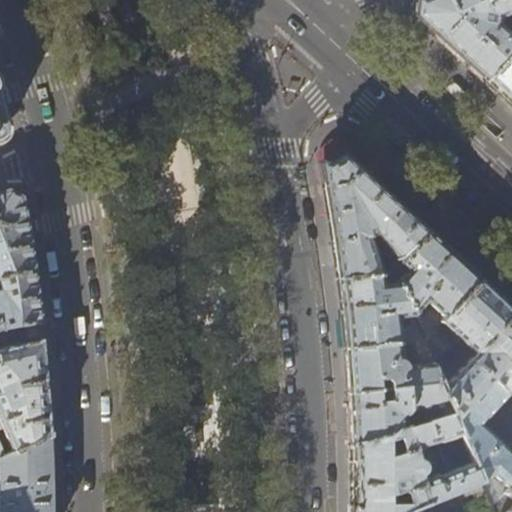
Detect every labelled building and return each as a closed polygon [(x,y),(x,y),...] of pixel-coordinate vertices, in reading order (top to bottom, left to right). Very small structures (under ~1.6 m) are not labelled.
[(511,50),(511,0),(417,0),(416,1),(414,16),(440,40),(456,55),(485,81),(511,50)] [(511,50),(485,81),(508,103),(511,106),(511,50)] [(399,263),(427,232),(384,192),(342,153),(327,161),(320,165),(329,222),(332,243),(337,280),(384,274),(383,270),(377,271),(365,230),(368,230),(372,228),(373,232),(399,263)] [(0,286),(1,289),(0,289),(0,326),(39,322),(31,264),(30,260),(20,197),(6,190),(3,191),(0,192),(0,286)] [(425,339),(479,279),(452,254),(427,232),(399,263),(389,273),(425,339)] [(425,339),(389,273),(384,274),(337,280),(337,282),(342,317),(345,349),(423,341),(425,339)] [(511,309),(507,304),(479,279),(425,339),(423,341),(432,365),(456,338),(472,352),(440,387),(450,414),(452,418),(511,352),(511,309)] [(0,326),(0,456),(49,435),(49,422),(46,390),(45,376),(43,353),(42,342),(39,322),(0,326)] [(349,395),(438,382),(432,365),(423,341),(345,349),(346,367),(349,395)] [(491,504),(511,481),(511,352),(452,418),(480,480),(491,504)] [(440,387),(438,382),(349,395),(350,425),(351,443),(405,427),(402,414),(403,413),(405,409),(408,409),(408,412),(422,409),(426,421),(450,414),(440,387)] [(452,418),(450,414),(426,421),(405,427),(351,443),(351,483),(351,511),(402,511),(480,480),(452,418)] [(50,511),(51,510),(49,458),(49,435),(0,456),(0,511),(50,511)] [(494,511),(491,504),(480,480),(402,511),(494,511)] [(511,511),(511,481),(491,504),(494,511),(511,511)]
